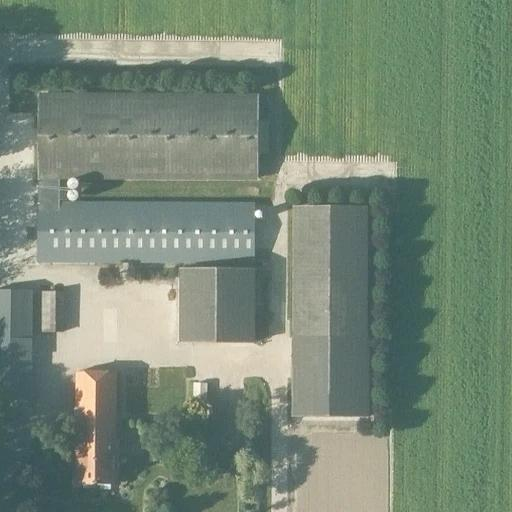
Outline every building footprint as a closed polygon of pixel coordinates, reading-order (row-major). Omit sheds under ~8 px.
[(249,53),(248,67),(269,68),(269,53),(249,53)] [(268,122),(258,122),(258,97),(38,96),(35,198),(34,262),(253,263),(254,207),(59,206),(59,179),(258,179),(258,153),(268,153),(268,122)] [(370,339),(366,339),(366,212),(293,211),(293,339),(292,418),(369,418),(370,339)] [(0,278),(16,287),(28,266),(0,249),(0,278)] [(180,271),(179,344),(253,345),(253,271),(180,271)] [(132,274),(131,284),(168,285),(168,275),(132,274)] [(0,401),(31,401),(32,292),(0,291),(0,401)] [(63,335),(63,293),(40,293),(40,334),(63,335)] [(114,486),(116,374),(76,374),(74,486),(114,486)] [(189,407),(204,408),(206,389),(191,387),(189,407)] [(219,427),(219,438),(211,437),(210,451),(239,453),(240,428),(219,427)]
